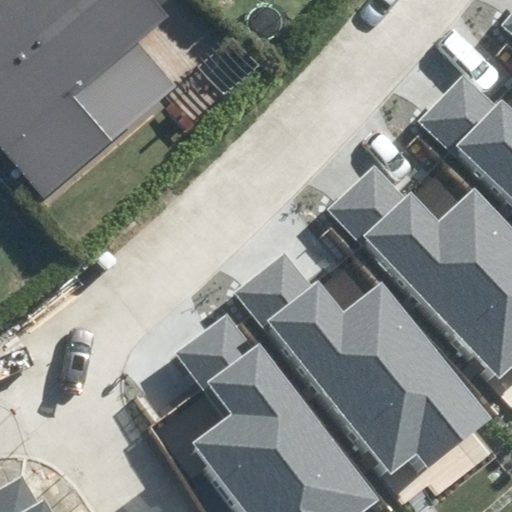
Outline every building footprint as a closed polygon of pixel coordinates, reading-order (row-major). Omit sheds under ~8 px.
[(0,0),(0,145),(46,199),(177,86),(140,44),(171,17),(155,0),(0,0)] [(511,7),(503,19),(511,26),(511,7)] [(511,113),(465,70),(420,120),(511,203),(511,113)] [(371,164),(328,206),(499,379),(511,365),(511,223),(475,186),(438,222),(412,196),(407,201),(371,164)] [(282,252),(235,293),(389,474),(415,452),(431,470),(496,416),(382,283),(346,313),(315,277),(309,283),(282,252)] [(225,421),(194,444),(245,511),(365,511),(377,504),(230,311),(173,353),(225,421)] [(47,511),(24,473),(0,487),(0,511),(47,511)]
